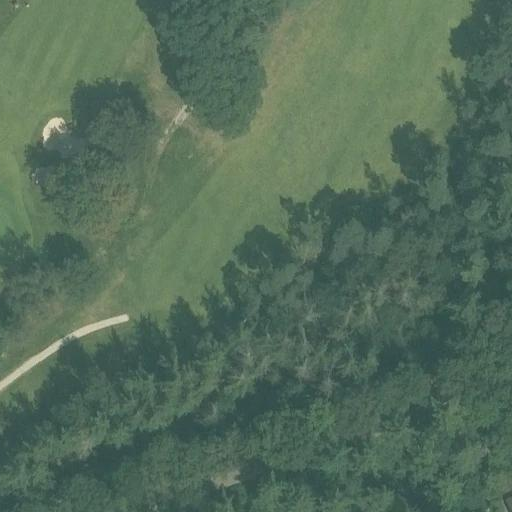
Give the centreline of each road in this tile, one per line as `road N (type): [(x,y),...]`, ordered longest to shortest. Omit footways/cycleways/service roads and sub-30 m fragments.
road 1 (unclassified): [(452,416),(434,411),(134,511)]
road 2 (track): [(149,101),(207,59),(240,0)]
